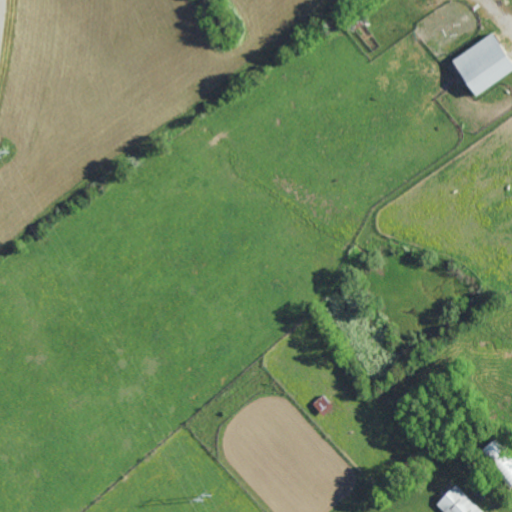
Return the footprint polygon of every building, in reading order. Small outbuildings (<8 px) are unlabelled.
[(356,30),(351,23),(360,17),(364,23),(356,30)] [(511,71),(477,96),(453,61),(477,44),(493,33),(511,60),(511,71)] [(326,413),(315,402),(328,390),(335,398),(332,400),(336,404),(326,413)] [(406,406),(397,396),(403,391),(411,402),(406,406)] [(511,492),(509,495),(469,442),(491,426),(511,453),(511,492)] [(445,511),(436,503),(456,483),(484,511),(445,511)]
